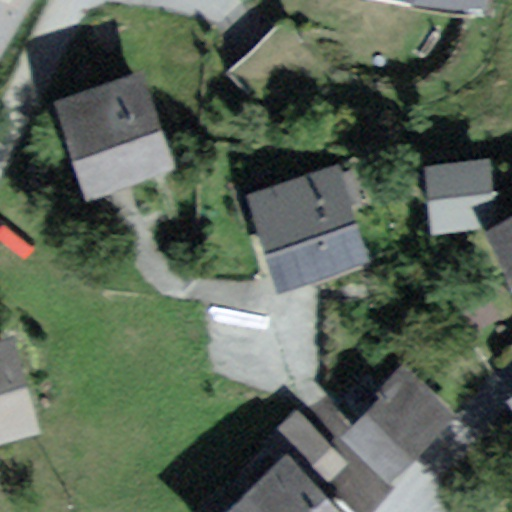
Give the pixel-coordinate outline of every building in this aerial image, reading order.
[(44,0),(0,0),(0,60),(6,65),(44,0)] [(495,0),(431,0),(494,10),(495,0)] [(161,78),(68,106),(96,195),(189,167),(161,78)] [(493,158),(434,162),(438,232),(497,228),(493,158)] [(352,162),(267,185),(295,288),(380,265),(352,162)] [(27,323),(0,329),(0,443),(54,429),(27,323)] [(460,402),(408,362),(346,442),(399,482),(460,402)] [(357,511),(295,453),(240,511),(357,511)]
